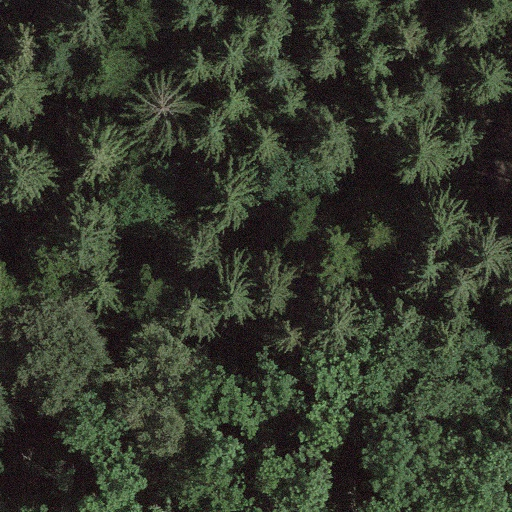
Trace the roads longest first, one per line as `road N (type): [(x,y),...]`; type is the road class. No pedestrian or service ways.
road 1 (track): [(0,322),(341,344),(511,386)]
road 2 (track): [(511,231),(465,61),(461,0)]
